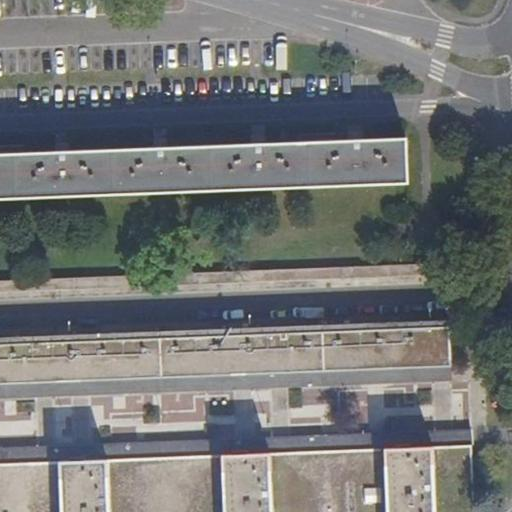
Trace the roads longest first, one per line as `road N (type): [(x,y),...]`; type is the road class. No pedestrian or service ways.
road 1 (residential): [(0,124),(511,104)]
road 2 (residential): [(511,291),(0,310)]
road 3 (residential): [(315,19),(511,92)]
road 4 (residential): [(511,28),(445,36),(408,25),(315,19)]
